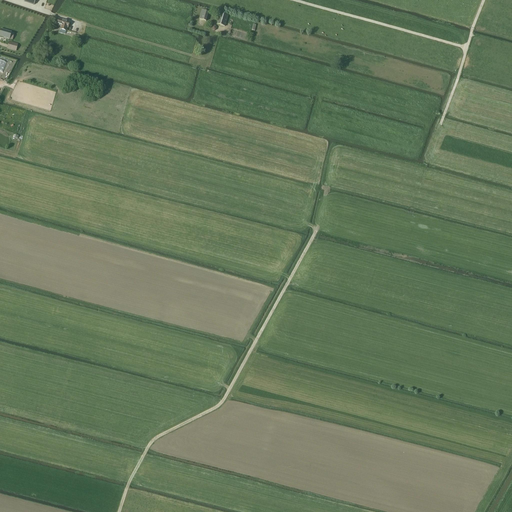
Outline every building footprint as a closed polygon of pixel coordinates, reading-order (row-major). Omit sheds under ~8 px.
[(202,11),(199,19),(206,21),(209,13),(202,11)] [(221,13),(217,24),(225,26),(228,16),(221,13)] [(58,19),(57,24),(63,26),(61,30),(66,31),(67,27),(68,28),(69,23),(58,19)] [(14,33),(11,33),(0,29),(0,30),(0,36),(12,40),(14,33)] [(18,44),(9,41),(7,49),(15,51),(18,44)]
